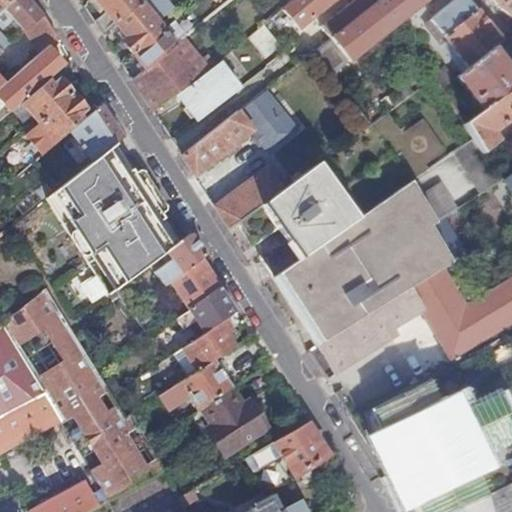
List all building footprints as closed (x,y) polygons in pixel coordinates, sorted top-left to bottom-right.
[(0,0),(0,11),(12,0),(0,0)] [(31,4),(27,0),(12,0),(0,11),(0,28),(2,30),(13,21),(23,32),(25,31),(42,16),(33,3),(31,4)] [(95,0),(105,12),(93,22),(103,36),(115,26),(141,4),(137,0),(95,0)] [(121,42),(132,56),(163,32),(157,24),(172,12),(162,0),(145,0),(141,4),(115,26),(126,38),(121,42)] [(380,0),(291,0),(285,6),(284,7),(301,28),(335,0),(351,0),(322,24),(332,38),(380,0)] [(380,0),(332,38),(315,52),(333,75),(388,32),(427,0),(380,0)] [(439,41),(443,38),(469,70),(488,53),(504,41),(470,0),(456,0),(426,24),(439,41)] [(511,0),(490,0),(496,5),(511,18),(511,0)] [(42,16),(25,31),(33,44),(50,28),(42,16)] [(268,55),(283,43),(265,22),(250,34),(268,55)] [(163,32),(132,56),(144,70),(174,46),(182,39),(184,38),(173,24),(163,32)] [(57,39),(50,28),(33,44),(39,53),(57,39)] [(0,36),(0,50),(1,52),(9,45),(0,36)] [(57,39),(39,53),(4,84),(0,87),(0,101),(5,107),(38,77),(42,73),(66,53),(57,39)] [(174,46),(144,70),(132,80),(152,111),(180,92),(211,66),(205,60),(201,63),(182,39),(174,46)] [(511,66),(505,73),(488,53),(469,70),(458,79),(483,111),(511,89),(511,66)] [(221,57),(211,66),(180,92),(200,119),(243,84),(221,57)] [(445,71),(436,77),(444,91),(453,82),(445,71)] [(51,87),(47,82),(16,108),(20,113),(26,109),(38,124),(51,114),(72,96),(59,81),(51,87)] [(511,89),(483,111),(465,125),(473,139),(482,153),(483,152),(497,142),(492,134),(494,130),(511,116),(511,89)] [(51,138),(45,143),(49,148),(67,134),(82,121),(77,116),(84,110),(72,96),(51,114),(38,124),(51,138)] [(82,121),(67,134),(91,162),(114,143),(121,138),(100,106),(82,121)] [(388,111),(369,124),(280,190),(281,191),(236,224),(252,248),(277,229),(286,242),(294,237),(306,255),(411,182),(429,168),(425,163),(446,148),(424,117),(403,131),(388,111)] [(237,113),(211,134),(181,157),(193,176),(251,130),(237,113)] [(473,139),(453,152),(481,194),(503,179),(483,152),(482,153),(473,139)] [(45,199),(106,295),(114,290),(122,284),(165,252),(178,242),(152,202),(114,143),(91,162),(55,191),(45,199)] [(29,166),(17,176),(24,185),(36,175),(29,166)] [(280,190),(265,169),(214,207),(228,230),(236,224),(281,191),(280,190)] [(411,182),(306,255),(271,279),(314,347),(442,268),(450,262),(431,227),(454,212),(437,183),(419,195),(411,182)] [(170,260),(153,273),(161,286),(167,282),(199,259),(204,256),(188,234),(178,242),(165,252),(170,260)] [(199,259),(167,282),(186,310),(218,288),(199,259)] [(450,262),(442,268),(464,306),(474,300),(454,268),(450,262)] [(464,306),(442,268),(314,347),(332,374),(396,333),(392,327),(422,308),(451,358),(511,321),(511,276),(474,300),(464,306)] [(122,284),(114,290),(128,310),(136,304),(122,284)] [(218,288),(186,310),(174,319),(181,330),(187,326),(195,338),(221,322),(234,312),(218,288)] [(0,324),(0,325),(42,394),(0,416),(0,453),(59,422),(101,490),(108,500),(161,471),(163,470),(146,444),(128,414),(123,418),(109,396),(96,374),(44,290),(0,324)] [(221,322),(195,338),(180,348),(195,371),(212,361),(232,348),(223,335),(228,332),(221,322)] [(0,416),(42,394),(0,325),(0,416)] [(212,361),(195,371),(156,397),(166,412),(187,399),(195,411),(199,409),(229,389),(212,361)] [(445,449),(506,410),(481,370),(375,438),(402,479),(406,476),(426,507),(465,481),(445,449)] [(254,410),(246,415),(229,389),(199,409),(210,425),(204,430),(222,457),(266,427),(254,410)] [(276,453),(292,478),(327,456),(305,422),(261,449),(266,458),(276,453)] [(86,511),(96,507),(90,496),(83,483),(28,511),(86,511)] [(511,511),(511,484),(453,511),(511,511)] [(101,490),(90,496),(96,507),(106,501),(108,500),(101,490)] [(278,511),(270,496),(252,506),(253,509),(247,511),(278,511)]
